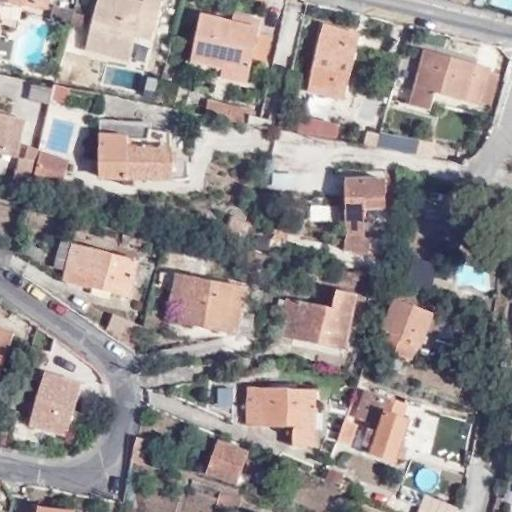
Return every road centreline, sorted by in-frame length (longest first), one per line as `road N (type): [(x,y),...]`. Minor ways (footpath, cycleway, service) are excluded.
road 1 (residential): [(0,284),(112,365),(124,389),(119,426),(104,454),(77,471),(0,466)]
road 2 (residential): [(352,0),(511,40)]
